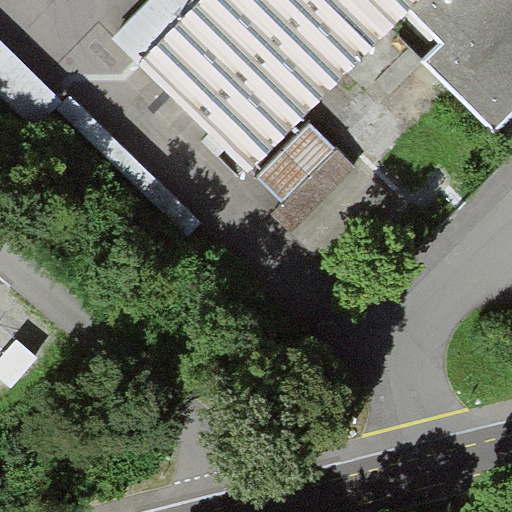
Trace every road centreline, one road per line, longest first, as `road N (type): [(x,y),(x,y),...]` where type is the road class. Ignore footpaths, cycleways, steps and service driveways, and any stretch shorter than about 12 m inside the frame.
road 1 (unclassified): [(511,446),(255,511)]
road 2 (unknown): [(401,426),(396,373),(410,324),(511,249)]
